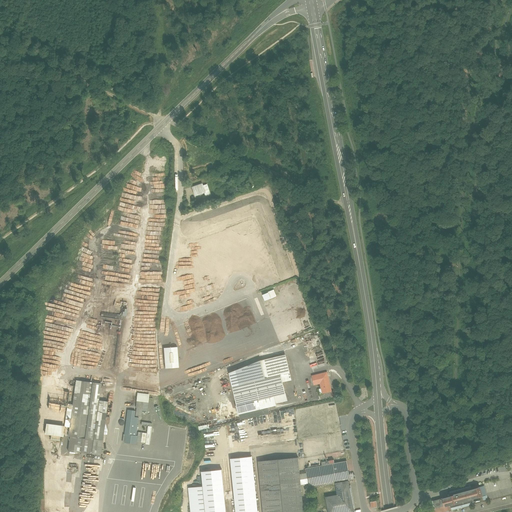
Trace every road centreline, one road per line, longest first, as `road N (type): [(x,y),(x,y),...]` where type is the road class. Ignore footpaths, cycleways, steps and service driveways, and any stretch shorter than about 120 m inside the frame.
road 1 (unclassified): [(0,279),(270,17),(310,1)]
road 2 (primary): [(376,382),(310,1)]
road 3 (track): [(0,241),(158,111),(161,0)]
road 4 (track): [(171,117),(361,216)]
road 5 (track): [(171,117),(0,36)]
